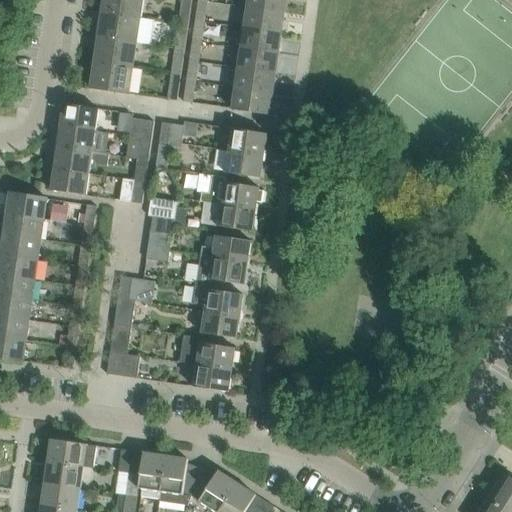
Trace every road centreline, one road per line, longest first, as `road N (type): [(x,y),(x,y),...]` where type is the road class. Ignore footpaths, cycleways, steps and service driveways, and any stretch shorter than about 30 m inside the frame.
road 1 (residential): [(396,511),(318,465),(254,445),(0,408)]
road 2 (residential): [(418,511),(511,365)]
road 3 (residential): [(0,141),(29,136),(39,119),(55,0)]
